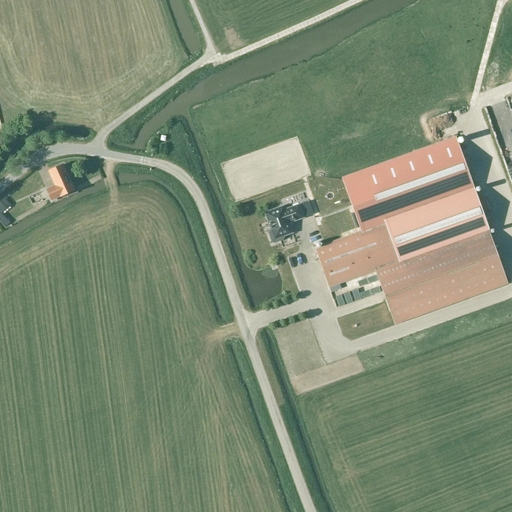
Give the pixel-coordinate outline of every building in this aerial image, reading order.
[(30,131),(43,129),(42,121),(28,123),(30,131)] [(508,283),(456,139),(343,180),(362,233),(316,250),(329,286),(375,270),(394,323),(508,283)] [(47,189),(52,200),(66,194),(65,191),(73,187),(64,165),(49,171),(48,172),(52,183),(54,182),(56,185),(47,189)] [(274,243),(283,240),(284,237),(283,236),(292,232),(290,226),(292,222),(304,218),(300,205),(284,210),(283,207),(266,213),(272,229),(269,234),(272,242),(274,243)] [(250,285),(245,287),(250,302),(268,295),(260,273),(258,274),(247,278),(250,285)]
